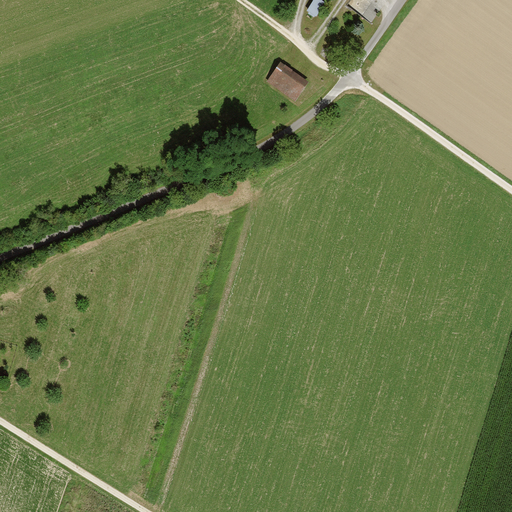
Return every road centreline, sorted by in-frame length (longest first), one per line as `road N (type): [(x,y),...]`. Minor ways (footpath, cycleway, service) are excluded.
road 1 (track): [(511,193),(241,0)]
road 2 (track): [(0,418),(146,511)]
